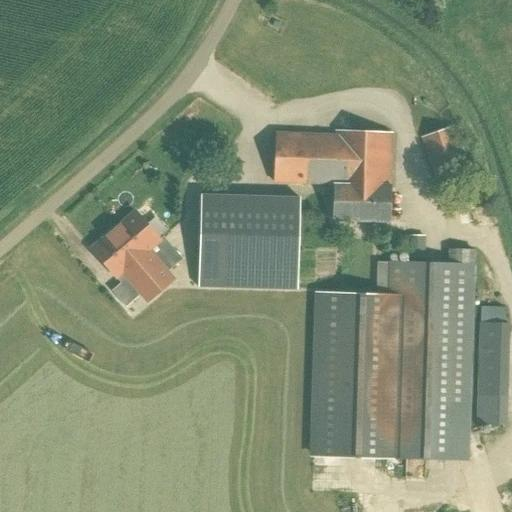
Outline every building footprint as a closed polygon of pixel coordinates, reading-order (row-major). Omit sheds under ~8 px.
[(434,181),(467,170),(453,126),(420,138),(434,181)] [(334,135),(275,132),(273,183),(333,186),(332,221),(389,222),(390,186),(392,133),(334,131),(334,135)] [(210,287),(286,289),(297,289),(300,197),(200,194),(198,287),(210,287)] [(114,276),(121,270),(147,301),(173,279),(147,248),(159,238),(136,211),(91,248),(114,276)] [(425,258),(425,237),(409,237),(409,257),(414,257),(425,258)] [(469,407),(473,265),(376,262),(376,293),(314,292),(309,456),(466,460),(469,407)]
